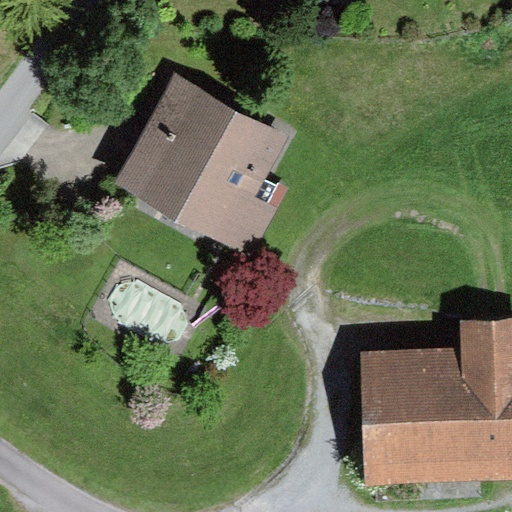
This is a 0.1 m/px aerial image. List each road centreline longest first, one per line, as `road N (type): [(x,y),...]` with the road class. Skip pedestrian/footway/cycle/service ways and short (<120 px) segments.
road 1 (track): [(443,215),(398,206),(343,215),(315,240),(304,274),(305,311),(327,345),(337,385),(306,475),(258,511)]
road 2 (residential): [(0,106),(73,0)]
